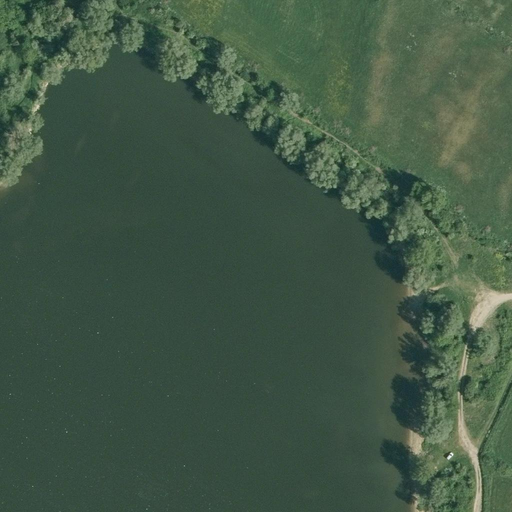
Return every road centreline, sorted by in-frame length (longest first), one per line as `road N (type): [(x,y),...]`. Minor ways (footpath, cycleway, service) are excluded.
road 1 (track): [(480,307),(423,209),(402,189),(126,0)]
road 2 (track): [(511,296),(480,307),(466,347),(460,421),(476,460)]
road 3 (track): [(511,371),(475,455),(477,511)]
